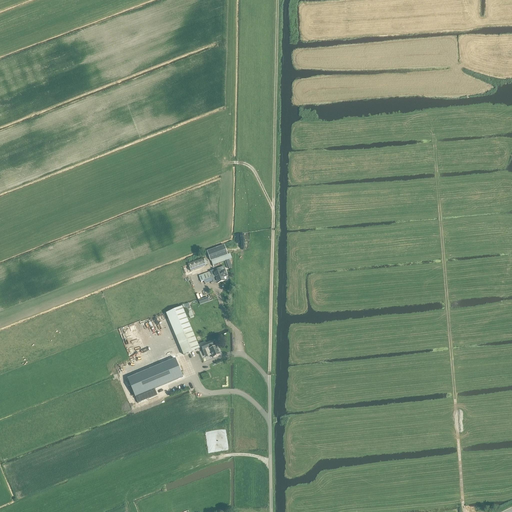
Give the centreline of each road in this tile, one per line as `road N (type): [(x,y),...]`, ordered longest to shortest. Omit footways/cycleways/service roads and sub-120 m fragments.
road 1 (track): [(269,382),(277,0)]
road 2 (track): [(468,511),(434,134)]
road 3 (unclassified): [(271,511),(269,382),(241,354)]
